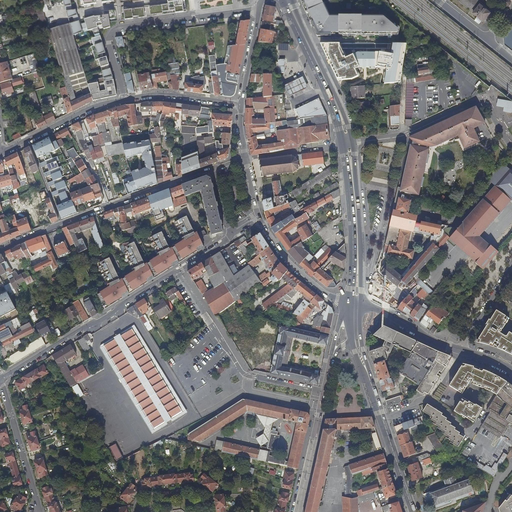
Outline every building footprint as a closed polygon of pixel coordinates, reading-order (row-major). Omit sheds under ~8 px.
[(40,0),(44,12),(49,10),(47,4),(49,3),(47,0),(40,0)] [(62,0),(68,18),(74,17),(75,23),(70,24),(71,29),(73,35),(82,33),(81,29),(87,28),(88,31),(93,30),(95,38),(92,39),(94,46),(91,46),(95,61),(98,60),(104,78),(87,80),(88,85),(91,93),(93,100),(116,95),(97,27),(102,26),(104,30),(110,28),(109,20),(115,20),(114,12),(104,13),(104,17),(95,17),(84,20),(85,24),(80,25),(76,10),(72,10),(70,0),(62,0)] [(167,0),(168,4),(148,7),(148,13),(150,13),(150,17),(186,11),(184,0),(167,0)] [(303,0),(307,10),(318,33),(396,34),(398,29),(384,17),(328,17),(323,4),(321,0),(303,0)] [(460,0),(459,2),(473,13),(479,4),(481,2),(478,0),(460,0)] [(273,20),(275,7),(265,5),(262,20),(273,22),(273,20)] [(129,6),(123,6),(125,19),(133,18),(133,16),(139,16),(139,18),(145,17),(144,7),(130,9),(129,6)] [(483,21),(485,23),(492,14),(490,12),(483,21)] [(245,45),(250,21),(240,22),(236,46),(245,45)] [(269,31),(270,23),(262,22),(258,41),(272,43),(274,32),(269,31)] [(80,74),(85,73),(73,35),(71,29),(70,24),(70,23),(48,30),(59,66),(63,79),(69,77),(80,74)] [(407,42),(319,43),(342,84),(400,80),(407,42)] [(215,55),(209,56),(210,66),(212,79),(214,95),(220,96),(231,97),(232,96),(233,96),(233,95),(234,94),(235,93),(235,92),(236,92),(245,45),(236,46),(227,47),(225,62),(216,63),(215,55)] [(277,59),(277,73),(284,73),(285,59),(277,59)] [(0,76),(11,74),(7,62),(0,63),(0,76)] [(432,80),(436,80),(434,66),(418,69),(419,74),(430,73),(430,72),(431,72),(432,80)] [(265,75),(263,75),(263,96),(271,96),(271,73),(265,72),(265,75)] [(88,85),(87,80),(85,73),(80,74),(84,86),(88,85)] [(124,73),(126,80),(126,82),(129,93),(134,92),(130,74),(126,75),(126,73),(124,73)] [(139,82),(141,91),(153,88),(149,73),(137,76),(139,82)] [(149,73),(153,88),(158,89),(157,83),(168,81),(167,73),(151,75),(151,73),(149,73)] [(172,83),(173,90),(179,90),(180,81),(180,78),(180,74),(171,76),(172,83)] [(261,75),(252,74),(250,82),(259,82),(260,76),(261,76),(261,75)] [(200,76),(193,77),(194,80),(194,84),(193,92),(202,94),(203,89),(204,89),(205,85),(206,85),(204,77),(200,77),(200,76)] [(20,77),(0,83),(4,95),(13,92),(11,86),(22,82),(20,77)] [(75,95),(69,77),(63,79),(66,88),(69,97),(75,95)] [(291,96),(308,88),(303,78),(287,86),(291,96)] [(185,83),(184,91),(193,92),(194,84),(194,80),(192,81),(193,84),(185,83)] [(363,86),(351,87),(352,99),(364,98),(363,86)] [(68,114),(73,111),(71,104),(69,97),(66,88),(61,90),(65,104),(68,114)] [(73,111),(93,100),(91,93),(71,104),(73,111)] [(245,108),(245,125),(255,124),(261,124),(265,124),(265,123),(269,123),(274,122),(275,122),(274,103),(275,103),(275,102),(273,102),(273,96),(247,98),(246,108),(245,108)] [(53,103),(52,97),(41,99),(43,106),(53,103)] [(320,99),(311,102),(297,110),(301,119),(310,118),(326,116),(320,99)] [(371,112),(369,101),(356,103),(358,115),(371,112)] [(137,104),(134,104),(135,108),(138,107),(142,107),(142,111),(152,111),(153,102),(148,102),(137,104)] [(158,102),(153,102),(152,111),(157,111),(157,110),(162,111),(163,103),(158,102)] [(163,102),(163,103),(162,111),(161,115),(159,122),(159,128),(159,133),(160,135),(164,135),(163,127),(164,120),(165,114),(169,115),(169,113),(175,113),(176,104),(163,102)] [(125,105),(116,108),(117,117),(127,115),(129,127),(137,125),(135,111),(135,108),(134,104),(125,105)] [(201,107),(189,105),(188,114),(200,115),(200,114),(201,107)] [(399,125),(399,105),(391,106),(390,106),(390,109),(391,125),(399,125)] [(485,123),(477,106),(453,117),(422,132),(424,137),(420,139),(417,134),(410,137),(411,138),(413,140),(415,141),(417,143),(417,145),(413,144),(413,145),(415,146),(425,148),(426,148),(427,144),(430,143),(430,144),(433,144),(435,144),(439,142),(439,143),(452,137),(451,135),(456,133),(464,148),(479,142),(473,129),(485,123)] [(210,108),(201,107),(200,114),(208,115),(210,108)] [(116,108),(107,111),(109,117),(114,116),(115,119),(116,119),(116,120),(118,120),(117,117),(116,108)] [(232,110),(228,109),(227,115),(212,114),(212,120),(231,121),(232,110)] [(108,157),(125,153),(122,143),(111,146),(108,132),(106,132),(103,122),(106,122),(105,119),(109,117),(107,111),(93,116),(98,134),(102,133),(103,138),(108,157)] [(135,111),(137,125),(142,124),(146,123),(146,120),(142,122),(141,116),(140,116),(139,111),(135,111)] [(50,122),(55,120),(52,113),(43,117),(46,124),(50,122)] [(93,115),(86,119),(93,137),(96,136),(98,135),(98,134),(93,116),(93,115)] [(11,116),(2,116),(4,127),(13,126),(11,116)] [(257,136),(248,140),(251,155),(268,153),(299,147),(300,145),(318,142),(318,140),(323,140),(329,139),(326,116),(310,118),(311,126),(283,130),(279,130),(279,129),(275,130),(275,131),(276,131),(278,142),(268,144),(262,145),(258,146),(256,139),(260,138),(261,139),(268,138),(268,135),(269,135),(269,134),(267,134),(257,136)] [(38,129),(46,124),(43,117),(35,122),(38,129)] [(282,121),(283,130),(311,126),(310,118),(301,119),(290,121),(289,120),(286,121),(282,121)] [(231,121),(212,120),(213,125),(214,132),(215,133),(215,126),(231,127),(231,121)] [(95,166),(93,161),(86,142),(85,143),(84,140),(84,138),(84,136),(81,128),(78,123),(78,122),(72,126),(76,134),(76,133),(81,147),(84,152),(92,167),(95,166)] [(245,125),(248,140),(257,136),(267,134),(267,133),(262,134),(262,133),(257,134),(257,135),(256,134),(254,134),(253,134),(252,133),(257,132),(257,131),(265,130),(270,129),(269,123),(265,123),(265,124),(261,124),(255,124),(245,125)] [(67,128),(55,134),(58,140),(61,139),(68,135),(70,138),(72,137),(71,135),(70,134),(67,128)] [(148,135),(150,143),(160,142),(160,135),(159,133),(159,128),(154,128),(155,134),(152,134),(152,135),(148,135)] [(202,133),(196,134),(199,155),(204,155),(203,144),(213,142),(212,138),(214,138),(214,132),(209,132),(208,132),(208,137),(203,138),(204,139),(202,139),(202,133)] [(222,144),(229,145),(230,134),(223,133),(219,133),(219,136),(223,137),(222,144)] [(49,139),(32,146),(37,159),(43,156),(45,162),(40,164),(41,168),(47,166),(49,172),(44,174),(45,177),(50,175),(53,182),(48,183),(49,187),(54,185),(57,191),(51,193),(53,197),(58,195),(62,205),(56,207),(61,219),(78,212),(75,206),(70,194),(61,172),(64,171),(61,167),(58,167),(56,162),(60,161),(58,157),(52,158),(50,154),(60,148),(56,141),(51,144),(49,139)] [(58,140),(56,141),(60,148),(65,160),(68,159),(64,151),(62,147),(65,146),(61,139),(58,140)] [(97,159),(94,152),(92,149),(93,148),(90,141),(86,142),(93,161),(97,159)] [(217,154),(218,161),(226,158),(229,155),(229,148),(220,151),(220,144),(219,141),(215,141),(215,142),(215,145),(215,146),(217,154)] [(421,166),(425,148),(415,146),(413,145),(411,144),(404,172),(401,187),(399,187),(394,209),(391,221),(403,224),(404,220),(407,221),(405,228),(411,229),(412,221),(414,214),(409,213),(409,212),(412,201),(410,200),(412,190),(416,191),(420,173),(422,166),(421,166)] [(100,146),(93,148),(94,152),(97,159),(104,156),(100,146)] [(29,147),(23,150),(32,172),(38,170),(29,147)] [(80,157),(77,155),(73,148),(67,151),(70,158),(71,157),(73,161),(80,157)] [(324,163),(323,152),(302,154),(303,166),(324,163)] [(17,153),(5,159),(10,176),(12,185),(14,184),(13,180),(16,179),(15,175),(14,175),(11,165),(14,164),(20,181),(26,179),(17,153)] [(201,168),(218,161),(217,154),(212,155),(199,160),(201,168)] [(296,156),(296,155),(292,156),(292,154),(291,154),(291,156),(287,156),(287,155),(286,155),(286,156),(282,157),(282,156),(281,156),(281,157),(276,158),(276,156),(275,157),(275,158),(272,158),(272,157),(270,157),(271,158),(267,159),(266,158),(265,158),(265,159),(263,159),(263,158),(260,159),(260,160),(259,160),(259,161),(260,161),(261,165),(260,165),(260,166),(261,166),(262,170),(261,170),(261,172),(262,172),(262,175),(262,176),(262,177),(263,176),(284,173),(288,173),(288,174),(289,174),(289,173),(293,172),(294,173),(295,173),(295,172),(297,172),(298,171),(299,170),(297,169),(299,166),(300,166),(300,165),(299,165),(299,161),(300,161),(299,160),(298,160),(296,158),(297,157),(296,156)] [(334,174),(338,172),(330,156),(326,158),(330,167),(331,167),(333,173),(334,174)] [(157,184),(164,181),(162,158),(161,157),(153,158),(157,184)] [(181,165),(182,175),(201,168),(199,160),(198,157),(182,163),(181,165)] [(164,181),(173,178),(171,172),(167,173),(165,164),(168,164),(168,165),(170,165),(168,158),(162,158),(164,181)] [(82,161),(75,164),(78,169),(80,168),(82,172),(88,169),(86,164),(85,165),(83,162),(82,162),(82,161)] [(321,173),(329,168),(327,164),(318,170),(321,173)] [(511,169),(505,164),(490,181),(496,186),(511,169)] [(295,197),(333,173),(331,167),(330,167),(329,168),(321,173),(292,192),(295,197)] [(98,184),(98,183),(93,175),(92,176),(88,169),(82,172),(81,173),(83,177),(89,186),(90,186),(98,184)] [(511,170),(511,169),(496,186),(459,228),(456,226),(455,227),(451,232),(453,234),(454,234),(461,240),(467,245),(480,231),(482,233),(511,199),(511,170)] [(291,192),(292,192),(291,190),(287,192),(282,193),(279,178),(282,178),(283,177),(283,175),(284,175),(284,173),(263,176),(264,183),(272,182),(275,197),(284,197),(288,195),(291,192)] [(12,185),(10,176),(1,177),(0,177),(0,187),(8,185),(9,190),(10,190),(13,187),(12,185)] [(216,203),(213,188),(212,184),(211,180),(205,177),(191,182),(181,186),(184,194),(185,196),(201,190),(212,235),(223,232),(221,225),(221,221),(220,221),(217,206),(217,203),(216,203)] [(128,194),(138,191),(134,180),(124,183),(128,194)] [(93,193),(100,190),(100,189),(98,184),(90,186),(93,193)] [(181,186),(181,185),(170,189),(172,198),(184,194),(181,186)] [(89,208),(95,206),(94,204),(93,204),(90,200),(95,198),(93,193),(90,186),(89,186),(80,190),(85,202),(89,208)] [(169,189),(147,198),(154,215),(156,218),(161,216),(161,212),(174,207),(172,199),(172,198),(169,189)] [(339,189),(330,194),(333,199),(340,196),(339,189)] [(82,203),(85,202),(80,190),(70,194),(75,206),(82,204),(82,203)] [(102,198),(103,200),(104,199),(100,190),(93,193),(95,198),(101,196),(102,198)] [(52,207),(53,207),(50,198),(49,198),(46,191),(40,193),(39,193),(42,200),(45,200),(48,208),(52,207)] [(9,199),(11,205),(21,202),(19,195),(18,194),(9,198),(9,199)] [(330,194),(320,200),(323,205),(333,199),(330,194)] [(289,198),(288,195),(284,197),(275,197),(267,200),(267,199),(264,200),(263,203),(265,211),(272,208),(275,208),(278,206),(285,204),(289,202),(288,201),(286,201),(285,199),(289,198)] [(42,226),(52,222),(48,216),(43,218),(42,214),(41,214),(40,211),(43,210),(46,208),(47,210),(48,210),(48,208),(45,200),(42,200),(40,201),(39,196),(33,198),(38,214),(42,226)] [(174,199),(172,199),(174,207),(187,203),(185,196),(177,199),(174,200),(174,199)] [(154,215),(147,198),(131,204),(134,211),(135,214),(150,209),(151,212),(150,213),(150,216),(154,215)] [(295,200),(289,202),(285,204),(278,206),(275,208),(272,208),(265,211),(267,219),(272,227),(281,222),(301,211),(301,210),(307,207),(304,202),(298,205),(295,200)] [(301,210),(301,211),(303,215),(307,213),(309,218),(310,217),(309,216),(311,215),(311,212),(315,211),(314,209),(323,205),(320,200),(307,207),(301,210)] [(134,211),(131,204),(123,206),(125,213),(132,211),(134,211)] [(125,213),(123,206),(114,210),(115,216),(115,217),(119,216),(125,214),(125,213)] [(58,220),(57,217),(54,210),(53,210),(51,211),(52,214),(50,215),(48,216),(52,222),(58,220)] [(114,210),(103,213),(105,219),(115,216),(114,210)] [(171,246),(179,262),(200,248),(196,243),(196,235),(184,212),(178,215),(180,218),(176,220),(185,237),(182,239),(180,237),(172,244),(171,246)] [(285,227),(276,234),(288,251),(301,243),(312,236),(312,235),(314,234),(317,232),(314,227),(313,225),(312,226),(313,228),(309,230),(306,224),(297,230),(300,236),(290,243),(284,233),(295,227),(309,218),(307,213),(303,215),(300,218),(296,220),(295,220),(285,227)] [(0,216),(0,225),(2,232),(9,230),(8,226),(6,219),(4,214),(0,215),(1,216),(0,216)] [(21,235),(20,234),(16,222),(14,215),(10,217),(14,228),(10,230),(9,226),(8,226),(9,230),(2,232),(2,233),(5,242),(12,238),(21,235)] [(102,240),(93,217),(67,227),(74,244),(79,253),(87,249),(84,241),(82,242),(81,239),(78,240),(75,233),(92,227),(93,227),(94,230),(92,231),(96,243),(99,249),(105,246),(102,240)] [(20,234),(31,230),(29,224),(27,218),(16,222),(20,234)] [(410,232),(411,229),(405,228),(407,221),(404,220),(403,224),(391,221),(383,258),(387,259),(388,253),(399,256),(399,257),(412,260),(414,251),(407,249),(411,232),(410,232)] [(402,281),(406,284),(407,285),(412,279),(414,281),(418,285),(423,289),(426,292),(431,296),(434,292),(417,277),(444,248),(442,246),(447,241),(450,238),(447,236),(443,232),(441,230),(442,226),(422,221),(421,223),(419,231),(427,233),(432,234),(436,234),(439,235),(435,239),(436,240),(409,271),(403,278),(387,265),(385,267),(383,266),(381,269),(382,270),(381,272),(392,282),(398,287),(402,281)] [(281,222),(272,227),(276,234),(285,227),(283,223),(282,224),(281,222)] [(301,243),(288,251),(291,256),(299,264),(303,268),(308,263),(304,260),(311,253),(310,252),(310,250),(309,250),(308,249),(307,249),(306,251),(304,248),(309,245),(320,240),(324,237),(327,235),(331,232),(326,226),(317,232),(314,234),(312,235),(312,236),(301,243)] [(74,244),(67,227),(63,228),(71,245),(74,244)] [(451,232),(455,227),(447,227),(443,232),(447,236),(450,238),(470,255),(482,241),(479,237),(482,233),(480,231),(467,245),(461,240),(454,234),(453,234),(451,232)] [(147,264),(154,277),(175,265),(171,259),(170,250),(160,228),(154,231),(155,234),(151,236),(160,255),(147,264)] [(260,253),(269,247),(260,233),(251,239),(253,241),(260,253)] [(407,269),(409,271),(436,240),(435,239),(439,235),(436,234),(430,241),(431,242),(407,269)] [(52,251),(46,235),(41,237),(48,250),(49,253),(52,251)] [(253,246),(251,242),(248,244),(246,242),(247,241),(245,236),(234,243),(243,256),(253,249),(252,247),(253,246)] [(48,250),(41,237),(25,243),(26,244),(30,253),(41,249),(42,252),(41,252),(41,254),(48,250)] [(70,253),(65,241),(54,246),(59,258),(70,253)] [(334,253),(341,246),(336,241),(329,248),(334,253)] [(490,247),(482,241),(470,255),(477,260),(476,261),(477,262),(484,268),(498,252),(491,247),(491,246),(490,247)] [(26,244),(25,243),(21,245),(26,255),(28,259),(33,256),(30,253),(26,244)] [(130,243),(123,244),(135,270),(123,279),(129,293),(150,281),(146,275),(146,266),(135,243),(131,244),(130,243)] [(346,258),(345,243),(341,246),(334,253),(313,276),(327,287),(333,287),(334,281),(333,280),(334,280),(322,271),(329,260),(344,268),(346,258)] [(310,265),(308,263),(303,268),(304,268),(313,276),(334,253),(329,248),(326,244),(322,248),(326,252),(315,262),(314,261),(310,265)] [(26,255),(21,245),(15,247),(16,247),(11,249),(15,257),(16,260),(21,257),(26,255)] [(272,273),(280,264),(269,247),(260,253),(271,271),(266,274),(265,272),(258,277),(262,283),(267,279),(268,278),(272,273)] [(15,257),(11,249),(5,252),(9,260),(15,257)] [(54,257),(52,251),(49,253),(48,250),(41,254),(41,252),(39,253),(40,254),(42,258),(47,255),(49,259),(54,257)] [(262,283),(258,277),(250,266),(249,265),(232,278),(217,253),(213,256),(236,301),(237,301),(242,297),(249,292),(262,283)] [(236,301),(213,256),(201,263),(204,269),(207,274),(214,288),(226,309),(236,301)] [(59,268),(54,257),(49,259),(51,265),(52,264),(54,269),(57,267),(58,268),(59,268)] [(257,261),(254,257),(248,263),(249,265),(250,266),(257,261)] [(111,258),(100,263),(111,286),(98,295),(104,309),(125,296),(121,291),(120,285),(121,280),(111,258)] [(49,259),(32,268),(35,273),(51,265),(49,259)] [(204,269),(201,263),(188,272),(193,280),(202,274),(201,271),(204,269)] [(281,279),(288,271),(280,264),(272,273),(273,275),(270,279),(271,280),(273,282),(277,278),(279,280),(281,279)] [(27,267),(25,268),(26,272),(22,274),(25,280),(26,283),(28,285),(37,280),(34,275),(36,275),(35,273),(32,268),(29,270),(27,267)] [(294,289),(300,281),(288,271),(281,279),(289,285),(294,289)] [(10,276),(9,274),(7,275),(8,277),(11,284),(5,287),(7,290),(9,294),(15,291),(14,289),(19,286),(18,285),(25,280),(22,274),(15,278),(13,274),(10,276)] [(218,315),(226,309),(214,288),(207,291),(201,279),(195,283),(200,291),(215,317),(218,315)] [(311,302),(316,295),(300,281),(294,289),(286,295),(289,296),(291,299),(298,291),(305,297),(293,314),(298,315),(300,316),(311,302)] [(264,286),(262,283),(249,292),(252,295),(264,286)] [(262,305),(266,310),(271,307),(275,303),(276,302),(286,295),(294,289),(289,285),(262,305)] [(181,295),(178,291),(177,292),(175,288),(166,293),(168,297),(176,293),(184,304),(186,303),(181,295)] [(9,294),(7,290),(0,293),(0,317),(17,309),(9,294)] [(409,294),(398,308),(410,314),(414,317),(415,316),(422,306),(418,303),(415,307),(412,304),(414,302),(412,300),(414,298),(413,297),(417,293),(413,290),(409,294)] [(440,293),(436,290),(434,292),(431,296),(429,298),(433,301),(440,293)] [(289,296),(286,295),(276,302),(279,304),(283,301),(289,296)] [(322,303),(324,301),(322,300),(316,295),(311,302),(316,305),(321,309),(321,306),(322,303)] [(242,297),(237,301),(242,309),(247,304),(242,297)] [(83,302),(91,317),(97,313),(90,299),(88,300),(87,298),(84,300),(85,302),(83,302)] [(147,304),(144,299),(133,306),(136,311),(140,317),(143,316),(143,315),(141,312),(148,308),(146,304),(147,304)] [(171,312),(163,299),(159,301),(160,304),(153,309),(159,319),(171,312)] [(302,324),(314,308),(316,305),(311,302),(300,316),(298,315),(295,320),(302,324)] [(275,303),(271,307),(292,314),(293,312),(291,311),(291,309),(275,303)] [(426,313),(420,323),(427,328),(430,324),(433,319),(439,324),(441,320),(442,321),(443,320),(442,319),(444,317),(445,318),(449,313),(435,303),(426,313)] [(422,306),(415,316),(419,319),(423,312),(428,307),(424,304),(422,306)] [(316,326),(330,329),(333,313),(332,308),(328,305),(326,312),(324,312),(321,315),(320,316),(315,318),(315,319),(314,319),(313,322),(314,322),(313,324),(312,324),(312,325),(313,325),(313,326),(316,326)] [(79,315),(74,306),(65,311),(70,320),(79,315)] [(76,309),(83,322),(89,319),(81,306),(76,309)] [(35,314),(37,313),(36,309),(29,311),(33,321),(37,319),(35,314)] [(510,317),(507,315),(497,309),(479,338),(482,339),(482,338),(486,340),(487,339),(491,342),(492,341),(494,342),(500,332),(499,331),(499,330),(500,331),(501,331),(501,330),(502,329),(502,328),(501,327),(503,328),(510,317)] [(17,334),(2,342),(4,346),(6,350),(14,346),(12,342),(19,339),(25,336),(33,332),(35,331),(33,326),(32,327),(30,323),(21,327),(21,328),(17,330),(16,328),(21,325),(18,317),(16,318),(12,320),(11,321),(13,326),(17,334)] [(36,325),(42,337),(51,332),(45,321),(36,325)] [(310,383),(316,384),(318,384),(318,383),(320,377),(319,376),(320,375),(318,375),(318,374),(312,373),(312,374),(286,368),(293,338),(319,343),(319,344),(325,345),(326,345),(326,344),(327,344),(328,337),(328,336),(327,336),(321,334),(320,334),(289,328),(289,326),(293,327),(293,326),(292,325),(282,323),(282,324),(281,326),(280,326),(278,336),(270,374),(310,382),(310,383)] [(7,329),(0,332),(0,338),(2,342),(17,334),(13,326),(7,329)] [(369,351),(373,365),(383,360),(386,359),(386,360),(395,345),(402,334),(383,326),(371,338),(384,342),(382,348),(374,347),(375,348),(369,351),(369,350),(368,350),(369,351)] [(182,412),(131,329),(120,336),(119,334),(113,338),(114,339),(103,346),(154,430),(182,412)] [(511,331),(510,331),(509,332),(511,333),(511,350),(497,341),(501,335),(504,337),(506,335),(500,332),(494,342),(492,341),(491,342),(487,339),(486,340),(482,338),(482,339),(479,338),(476,341),(484,343),(489,344),(494,346),(497,347),(501,349),(505,350),(511,354),(511,331)] [(507,335),(506,335),(504,337),(501,335),(497,341),(511,350),(511,333),(509,332),(507,335)] [(88,334),(83,337),(88,345),(90,344),(88,340),(92,338),(90,334),(89,333),(88,334)] [(402,334),(395,345),(411,351),(417,341),(402,334)] [(5,359),(9,366),(45,344),(42,337),(5,359)] [(89,349),(83,338),(78,341),(84,351),(89,349)] [(437,351),(417,341),(411,351),(398,372),(404,376),(418,385),(422,378),(423,376),(434,360),(437,351)] [(70,344),(52,356),(54,359),(70,387),(76,383),(72,376),(77,372),(75,369),(75,370),(74,369),(70,372),(64,361),(68,359),(73,356),(76,354),(70,344)] [(440,352),(437,351),(434,360),(423,376),(433,383),(444,365),(445,366),(446,365),(445,364),(448,356),(440,352)] [(373,365),(379,381),(389,377),(385,365),(383,360),(373,365)] [(469,366),(462,364),(448,385),(461,393),(467,384),(464,382),(466,379),(467,380),(466,381),(468,382),(468,381),(469,381),(469,380),(469,379),(468,378),(469,376),(472,377),(476,368),(469,366)] [(43,365),(15,383),(19,390),(26,386),(26,385),(40,376),(41,377),(47,373),(43,365)] [(72,376),(76,383),(89,376),(83,366),(82,367),(81,366),(75,369),(77,372),(72,376)] [(474,381),(479,368),(476,368),(472,377),(469,376),(468,378),(474,381)] [(497,378),(497,377),(494,375),(486,371),(479,368),(474,381),(485,388),(492,392),(493,392),(494,392),(494,391),(498,381),(498,380),(498,379),(498,378),(497,378)] [(393,376),(394,379),(400,382),(404,376),(398,372),(396,374),(393,376)] [(433,383),(423,376),(422,378),(432,385),(433,383)] [(380,387),(382,391),(393,387),(392,382),(390,377),(389,377),(379,381),(380,387)] [(504,381),(498,377),(497,377),(497,378),(498,378),(498,379),(498,380),(498,381),(494,391),(494,392),(493,392),(492,392),(495,394),(498,390),(505,382),(504,381)] [(418,385),(414,390),(421,394),(422,392),(426,395),(432,385),(422,378),(418,385)] [(511,386),(509,384),(505,382),(498,390),(495,394),(486,410),(489,412),(482,424),(485,426),(494,412),(501,406),(511,389),(511,386)] [(511,389),(501,406),(494,412),(485,426),(501,435),(509,422),(511,424),(511,389)] [(385,400),(387,406),(403,399),(401,394),(385,400)] [(472,407),(470,406),(470,404),(470,403),(470,402),(461,396),(453,409),(472,421),(480,408),(473,404),(472,407)] [(222,452),(297,469),(309,417),(307,413),(246,400),(222,415),(189,436),(188,440),(198,442),(247,411),(283,419),(283,420),(285,420),(285,419),(292,421),(292,422),(293,422),(294,422),(294,421),(297,422),(288,462),(285,461),(285,460),(284,459),(269,455),(269,454),(268,452),(224,442),(222,452)] [(432,407),(426,404),(425,406),(424,406),(421,412),(428,416),(426,418),(432,422),(431,423),(436,426),(435,428),(440,431),(439,433),(445,436),(444,438),(449,441),(448,443),(454,446),(455,445),(457,447),(462,438),(461,437),(460,438),(459,438),(460,437),(457,435),(458,433),(457,432),(456,433),(455,433),(455,431),(453,430),(454,428),(452,427),(452,428),(451,428),(451,427),(449,425),(450,423),(448,422),(447,423),(446,422),(447,421),(444,420),(445,418),(444,417),(443,418),(442,418),(443,416),(440,415),(441,413),(440,412),(439,413),(438,413),(439,411),(433,408),(432,409),(431,408),(432,407)] [(24,425),(32,422),(27,405),(19,408),(24,425)] [(341,430),(374,428),(371,418),(325,420),(319,448),(315,468),(316,468),(306,511),(317,511),(334,437),(338,438),(340,436),(341,432),(341,430)] [(411,419),(399,424),(401,430),(409,428),(414,426),(411,419)] [(501,435),(485,426),(483,428),(499,438),(501,435)] [(10,444),(5,429),(0,430),(0,438),(0,439),(0,438),(0,441),(1,447),(10,444)] [(31,451),(40,448),(35,432),(26,434),(31,451)] [(381,447),(376,432),(371,434),(376,448),(381,447)] [(397,436),(400,446),(410,442),(409,441),(406,432),(397,436)] [(426,436),(433,447),(441,444),(434,433),(426,436)] [(275,450),(279,436),(271,434),(268,448),(275,450)] [(222,451),(224,442),(213,439),(211,448),(222,451)] [(413,441),(414,449),(422,448),(421,440),(413,441)] [(400,446),(404,458),(415,453),(412,444),(411,441),(410,442),(400,446)] [(116,443),(109,447),(115,460),(122,456),(116,443)] [(433,447),(438,454),(446,451),(444,449),(441,444),(433,447)] [(473,459),(471,463),(493,477),(499,467),(507,455),(503,452),(496,463),(494,462),(491,468),(485,464),(484,466),(473,459)] [(11,477),(14,486),(22,484),(12,453),(5,455),(7,464),(8,463),(12,477),(11,477)] [(411,459),(412,464),(417,462),(421,460),(429,457),(433,456),(426,453),(411,459)] [(369,470),(386,464),(383,454),(348,466),(352,475),(369,470)] [(47,475),(42,458),(34,460),(39,477),(47,475)] [(406,466),(411,481),(422,477),(420,471),(419,469),(417,462),(412,464),(406,466)] [(393,485),(386,464),(369,470),(370,472),(376,470),(382,489),(393,485)] [(304,511),(306,511),(316,468),(315,468),(304,511)] [(293,474),(285,472),(283,479),(284,480),(282,488),(290,489),(293,474)] [(190,475),(189,473),(174,475),(174,474),(159,476),(160,477),(144,479),(145,481),(142,481),(143,488),(151,487),(151,486),(185,481),(185,482),(193,481),(192,475),(190,475)] [(212,492),(218,484),(204,474),(198,481),(212,492)] [(446,487),(456,484),(453,476),(443,480),(446,487)] [(432,501),(434,505),(434,506),(473,491),(473,490),(468,479),(456,484),(446,487),(429,494),(431,498),(432,501)] [(138,489),(131,484),(120,498),(127,503),(138,489)] [(375,491),(378,490),(376,485),(361,490),(363,495),(372,492),(374,492),(375,491)] [(396,495),(393,485),(382,489),(381,489),(385,499),(396,495)] [(42,489),(50,511),(59,511),(56,503),(55,504),(52,494),(53,493),(51,489),(49,490),(48,487),(42,489)] [(473,491),(434,506),(435,509),(474,494),(473,491)] [(375,498),(372,492),(363,495),(357,497),(359,503),(375,498)] [(511,511),(511,492),(500,505),(501,511),(511,511)] [(287,502),(289,494),(282,493),(281,495),(279,495),(276,510),(275,510),(274,511),(283,511),(286,502),(287,502)] [(17,511),(18,511),(27,499),(19,494),(11,508),(17,511)] [(223,494),(214,495),(216,511),(220,511),(225,511),(223,494)] [(351,499),(350,499),(345,498),(341,497),(342,511),(357,511),(357,497),(351,499)]
